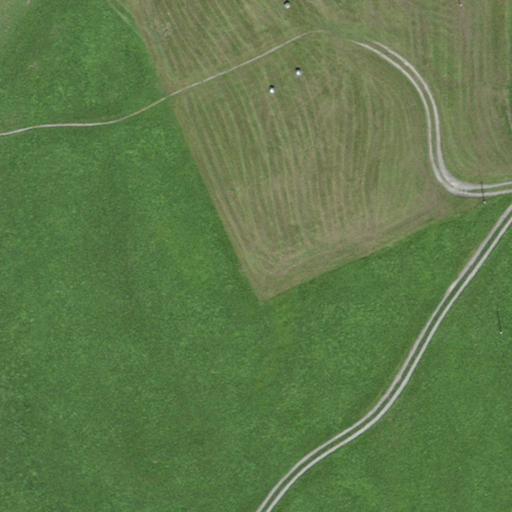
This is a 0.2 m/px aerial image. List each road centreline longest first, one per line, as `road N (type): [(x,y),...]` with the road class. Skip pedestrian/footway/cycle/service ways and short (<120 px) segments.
road 1 (track): [(265,511),(287,479),(396,395),(436,321),(511,213)]
road 2 (track): [(318,23),(373,42),(416,72),(431,98),(450,178),(464,187),(511,184)]
